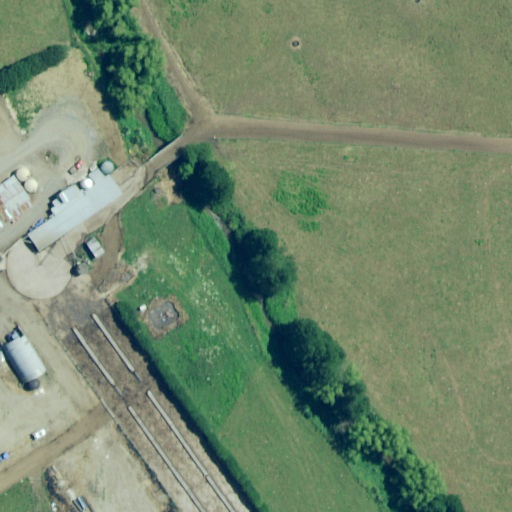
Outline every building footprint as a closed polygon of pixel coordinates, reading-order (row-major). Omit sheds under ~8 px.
[(108,160),(99,166),(106,175),(114,169),(108,160)] [(57,196),(64,207),(59,210),(56,206),(50,210),(54,216),(26,236),(38,252),(120,196),(107,176),(103,179),(97,170),(88,176),(95,186),(77,198),(69,187),(57,196)] [(0,228),(33,206),(12,177),(0,186),(0,228)] [(104,254),(93,239),(85,244),(95,259),(104,254)] [(92,273),(85,263),(73,270),(80,280),(92,273)] [(47,370),(19,328),(0,339),(0,345),(28,390),(35,386),(31,380),(47,370)]
